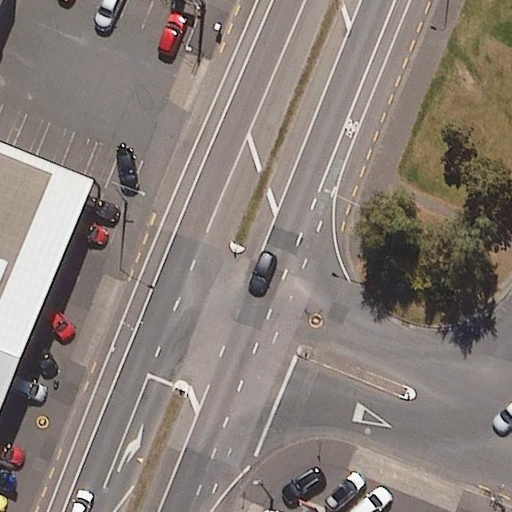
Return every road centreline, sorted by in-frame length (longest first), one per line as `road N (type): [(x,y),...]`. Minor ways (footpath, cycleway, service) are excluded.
road 1 (secondary): [(377,0),(236,353)]
road 2 (secondary): [(143,322),(281,0)]
road 3 (tertiary): [(236,353),(511,442)]
road 4 (secondary): [(73,511),(143,322)]
road 5 (secondary): [(236,353),(172,511)]
